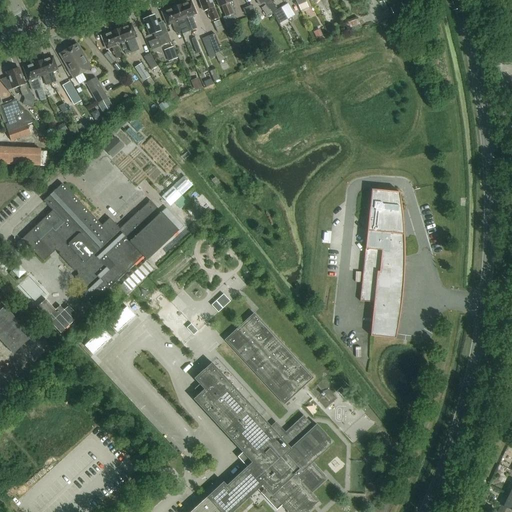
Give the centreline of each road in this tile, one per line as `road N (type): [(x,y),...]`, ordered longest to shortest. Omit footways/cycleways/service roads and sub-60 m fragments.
road 1 (secondary): [(424,511),(471,370),(490,223),(478,80),(457,0)]
road 2 (unclassified): [(446,511),(485,401),(503,308),(510,186),(498,75)]
